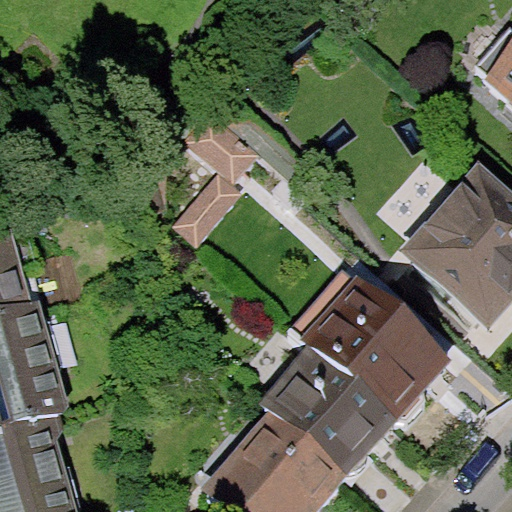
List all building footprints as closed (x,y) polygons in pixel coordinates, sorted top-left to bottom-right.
[(511,38),(510,37),(476,75),(492,89),(490,91),(511,109),(511,38)] [(210,123),(211,122),(180,94),(140,139),(171,167),(186,149),(210,123)] [(211,124),(257,164),(273,179),(293,157),(230,103),(211,124)] [(210,123),(186,149),(233,191),(257,164),(211,124),(210,123)] [(138,221),(166,214),(166,169),(124,180),(138,221)] [(412,263),(487,330),(502,313),(511,302),(511,218),(479,189),(412,263)] [(36,275),(27,242),(0,249),(0,326),(27,319),(17,281),(36,275)] [(321,304),(289,341),(307,356),(390,431),(393,428),(406,430),(414,420),(423,410),(420,398),(444,371),(361,297),(340,320),(321,304)] [(27,319),(0,326),(0,511),(67,511),(51,451),(58,440),(54,428),(57,427),(62,417),(37,327),(28,321),(27,319)] [(342,486),(345,482),(351,482),(354,481),(360,478),(363,475),(366,470),(367,465),(367,462),(366,458),(378,445),(390,431),(307,356),(296,368),(297,384),(293,387),(278,389),(266,402),(267,418),(276,427),(342,486)] [(318,511),(342,486),(276,427),(207,504),(216,511),(318,511)]
